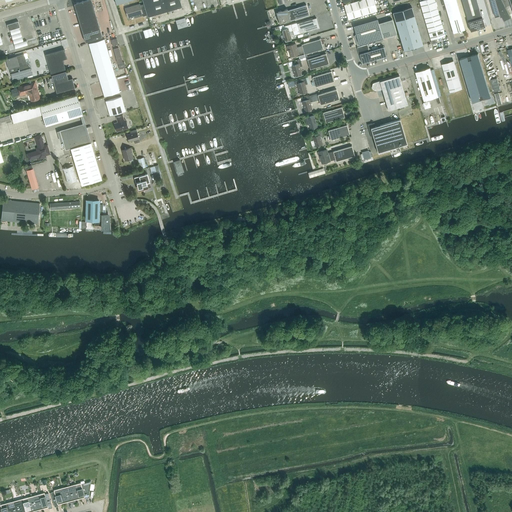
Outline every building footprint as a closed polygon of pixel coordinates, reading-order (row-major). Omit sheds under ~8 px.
[(85,0),(82,1),(85,11),(87,15),(95,13),(94,8),(91,0),(85,0)] [(142,0),(144,4),(148,17),(167,11),(163,0),(142,0)] [(163,0),(167,11),(180,7),(182,7),(179,0),(163,0)] [(359,0),(344,5),(348,19),(377,11),(373,0),(359,0)] [(432,44),(433,43),(436,42),(435,38),(445,36),(434,0),(424,0),(419,2),(432,44)] [(443,0),(453,33),(465,30),(455,0),(443,0)] [(481,18),(476,0),(461,0),(468,22),(467,22),(470,31),(485,27),(482,17),(481,18)] [(490,0),(495,17),(500,16),(499,14),(500,14),(504,21),(511,18),(501,0),(490,0)] [(87,15),(85,11),(82,1),(75,3),(74,4),(74,6),(77,13),(78,18),(87,15)] [(143,16),(147,15),(147,17),(148,17),(144,4),(140,5),(140,4),(125,8),(127,17),(142,13),(143,16)] [(287,10),(287,9),(276,12),(279,23),(290,20),(309,15),(306,5),(287,10)] [(412,7),(392,12),(404,51),(423,45),(412,7)] [(318,28),(315,18),(297,24),(299,33),(318,28)] [(377,19),(353,26),(356,35),(354,36),(357,46),(383,38),(396,34),(392,19),(378,23),(377,19)] [(19,27),(20,27),(18,21),(7,24),(9,30),(10,30),(19,27)] [(285,29),(281,30),(284,40),(285,42),(291,40),(291,38),(289,32),(293,30),(294,35),(299,33),(297,24),(296,23),(284,26),(285,29)] [(10,30),(14,44),(23,41),(19,27),(10,30)] [(104,39),(89,44),(89,45),(91,53),(107,49),(104,39)] [(323,49),(320,39),(301,45),(302,46),(304,53),(304,54),(323,49)] [(23,41),(14,44),(15,49),(16,49),(28,45),(26,40),(23,41)] [(288,50),(290,56),(304,53),(302,46),(296,47),(295,43),(286,46),(287,50),(288,50)] [(368,48),(367,44),(357,47),(359,54),(362,63),(376,59),(382,57),(386,56),(383,46),(371,50),(368,48)] [(62,60),(66,58),(63,49),(45,54),(51,73),(65,69),(62,60)] [(107,49),(91,53),(94,63),(110,58),(107,49)] [(12,75),(13,80),(32,75),(30,69),(31,68),(28,69),(27,65),(24,54),(6,60),(9,68),(13,67),(16,74),(12,75)] [(310,69),(329,63),(326,54),(307,59),(310,69)] [(479,57),(470,60),(483,104),(492,101),(479,57)] [(110,58),(94,63),(97,73),(113,68),(110,58)] [(294,61),(288,63),(289,66),(292,66),(295,77),(302,75),(299,67),(302,66),(300,60),(297,61),(298,64),(295,65),(294,61)] [(470,60),(461,63),(474,106),(483,104),(470,60)] [(455,64),(450,66),(443,68),(450,92),(462,89),(455,64)] [(113,68),(97,73),(100,82),(116,78),(113,68)] [(439,96),(431,70),(430,68),(416,72),(424,101),(425,100),(425,102),(424,102),(425,108),(431,106),(429,99),(439,96)] [(66,71),(51,75),(57,93),(75,88),(72,78),(68,79),(66,71)] [(315,87),(334,81),(331,71),(312,77),(315,87)] [(408,104),(399,75),(375,82),(374,83),(373,83),(373,84),(372,84),(372,85),(372,86),(372,87),(372,88),(373,89),(373,90),(374,90),(375,90),(375,91),(376,91),(377,91),(382,89),(388,110),(408,104)] [(116,78),(100,82),(104,97),(120,92),(116,78)] [(299,80),(293,81),(294,84),(297,84),(300,93),(306,91),(304,85),(307,84),(305,78),(299,80)] [(497,78),(491,80),(495,92),(500,90),(497,78)] [(27,93),(30,94),(32,101),(39,98),(34,83),(18,87),(21,94),(27,93)] [(320,104),(339,99),(336,89),(317,95),(320,104)] [(317,94),(305,97),(306,100),(302,101),(305,111),(312,109),(310,102),(319,100),(317,94)] [(82,113),(81,108),(81,107),(79,103),(79,102),(77,95),(40,106),(12,114),(11,114),(13,123),(25,119),(42,114),(46,126),(79,116),(82,115),(83,115),(82,113)] [(126,111),(121,96),(105,101),(110,116),(126,111)] [(511,103),(502,107),(504,112),(511,109),(511,103)] [(326,122),(344,117),(341,107),(323,112),(326,122)] [(126,120),(124,120),(122,115),(116,117),(118,122),(114,123),(117,131),(128,128),(126,120)] [(304,118),(306,125),(309,124),(310,128),(317,127),(313,115),(304,118)] [(378,152),(407,144),(400,119),(375,126),(375,125),(371,123),(367,124),(371,137),(373,137),(378,152)] [(60,131),(57,131),(58,136),(61,135),(63,141),(65,150),(71,148),(90,142),(87,135),(86,131),(86,129),(84,123),(83,123),(84,123),(60,130),(60,131)] [(331,140),(350,134),(347,125),(328,130),(331,140)] [(139,139),(137,132),(136,130),(131,131),(131,133),(127,134),(129,142),(134,140),(135,143),(140,142),(139,139)] [(317,136),(313,137),(316,146),(322,144),(320,138),(323,137),(321,131),(316,133),(317,136)] [(31,153),(27,154),(29,160),(30,160),(32,159),(39,157),(39,159),(43,158),(46,157),(45,155),(50,154),(49,152),(47,145),(44,146),(41,135),(34,137),(35,138),(35,137),(36,141),(38,147),(36,148),(37,151),(31,153)] [(90,142),(71,148),(72,153),(82,186),(92,183),(102,180),(102,178),(94,152),(94,151),(92,147),(91,143),(91,142),(90,142)] [(354,156),(352,146),(333,151),(335,159),(336,161),(354,156)] [(125,160),(133,158),(130,148),(122,150),(125,160)] [(335,159),(333,151),(328,153),(326,149),(317,152),(319,156),(322,163),(335,159)] [(146,167),(144,157),(137,159),(140,168),(146,167)] [(180,161),(174,163),(178,175),(184,173),(180,161)] [(26,165),(32,188),(40,186),(33,163),(26,165)] [(77,180),(73,166),(63,169),(68,183),(77,180)] [(138,191),(148,188),(147,183),(150,182),(147,174),(134,178),(136,183),(137,183),(137,185),(136,185),(138,191)] [(40,203),(31,202),(3,200),(1,220),(38,224),(40,203)] [(109,229),(108,215),(105,215),(105,214),(102,214),(103,204),(99,204),(99,200),(87,200),(86,220),(98,220),(98,225),(102,225),(102,228),(109,229)] [(50,204),(50,210),(80,207),(80,201),(50,204)] [(75,484),(79,498),(84,497),(85,499),(89,498),(91,481),(81,484),(81,482),(75,484)] [(79,498),(75,484),(69,486),(67,486),(71,502),(75,501),(75,499),(79,498)] [(67,486),(59,488),(63,503),(67,501),(68,503),(71,502),(67,486)] [(63,503),(59,488),(54,490),(54,491),(50,492),(54,507),(58,506),(58,504),(63,503)] [(39,494),(43,508),(48,507),(48,509),(52,508),(48,493),(45,494),(44,492),(39,494)] [(43,508),(39,494),(31,496),(35,511),(39,511),(38,509),(43,508)] [(22,498),(25,511),(28,511),(31,511),(35,511),(31,496),(22,498)] [(25,511),(22,498),(14,501),(16,511),(25,511)] [(16,511),(14,501),(5,503),(7,511),(16,511)]
